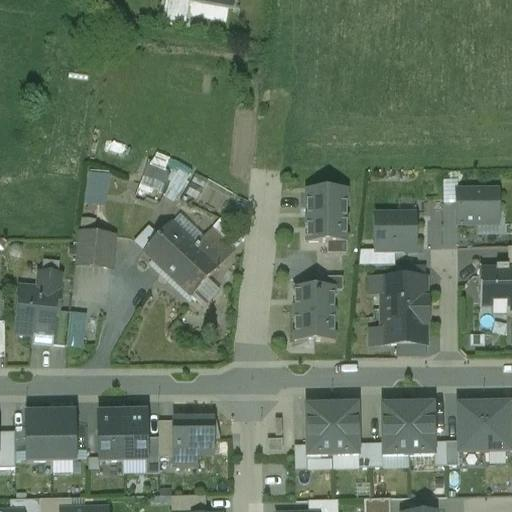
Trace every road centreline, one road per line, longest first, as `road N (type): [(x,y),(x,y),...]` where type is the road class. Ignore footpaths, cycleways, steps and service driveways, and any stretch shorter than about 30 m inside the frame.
road 1 (residential): [(283,53),(248,380)]
road 2 (residential): [(511,375),(248,380)]
road 3 (residential): [(248,380),(0,382)]
road 4 (residential): [(283,53),(511,55)]
road 5 (residential): [(250,511),(248,380)]
